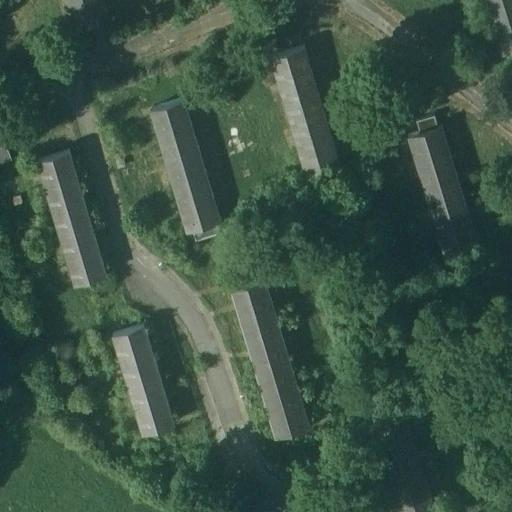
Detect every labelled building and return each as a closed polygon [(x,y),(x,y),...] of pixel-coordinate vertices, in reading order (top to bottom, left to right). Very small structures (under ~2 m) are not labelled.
[(65,0),(73,22),(106,10),(103,0),(65,0)] [(511,0),(484,0),(501,52),(511,48),(511,0)] [(268,56),(306,177),(340,167),(302,45),(268,56)] [(149,108),(186,229),(220,219),(183,98),(149,108)] [(408,134),(445,256),(478,246),(441,124),(408,134)] [(0,146),(0,161),(10,158),(5,145),(0,146)] [(37,159),(74,281),(105,271),(68,149),(37,159)] [(233,286),(276,432),(307,423),(263,277),(233,286)] [(112,332),(142,430),(173,420),(143,323),(112,332)] [(371,412),(400,511),(434,511),(403,403),(371,412)]
